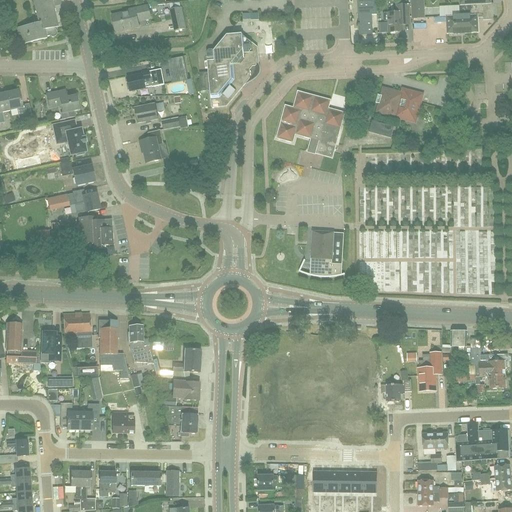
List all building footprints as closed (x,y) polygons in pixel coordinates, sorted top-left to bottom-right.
[(375,6),(374,0),(358,0),(360,35),(372,34),(371,15),(377,15),(377,6),(375,6)] [(411,0),(413,19),(426,18),(425,9),(424,0),(411,0)] [(459,0),(460,7),(425,9),(426,18),(446,17),(447,35),(479,34),(478,18),(483,18),(484,21),(492,20),(494,18),(494,4),(492,4),(491,0),(459,0)] [(35,6),(39,23),(40,29),(44,28),(46,37),(49,36),(50,37),(51,37),(53,38),(54,37),(55,37),(56,35),(57,34),(57,33),(56,31),(56,30),(55,30),(55,28),(58,27),(58,25),(56,25),(51,2),(35,6)] [(138,22),(151,19),(148,6),(127,11),(127,14),(112,17),(116,33),(139,27),(138,22)] [(389,23),(390,33),(390,35),(404,34),(403,26),(410,26),(410,20),(410,7),(398,7),(398,12),(384,13),(383,14),(383,20),(384,21),(386,21),(389,21),(389,23)] [(181,8),(170,10),(175,31),(185,29),(181,8)] [(39,23),(17,28),(20,45),(46,39),(46,37),(44,28),(40,29),(39,23)] [(206,53),(208,73),(199,73),(201,92),(206,91),(205,79),(209,79),(212,108),(213,108),(227,107),(250,80),(249,72),(248,71),(252,66),(253,67),(255,67),(259,63),(258,48),(242,35),(227,36),(214,51),(213,50),(209,50),(206,53)] [(167,61),(171,77),(186,74),(183,57),(167,61)] [(152,87),(164,85),(162,75),(158,76),(157,70),(142,74),(142,75),(127,78),(130,92),(152,87)] [(18,119),(31,117),(28,104),(21,105),(18,90),(5,93),(9,111),(16,109),(18,119)] [(75,117),(74,111),(79,110),(75,95),(66,97),(65,91),(46,95),(50,110),(61,107),(63,120),(71,118),(75,117)] [(383,91),(377,112),(415,123),(422,96),(403,91),(402,94),(391,91),(390,93),(383,91)] [(333,159),(345,113),(329,109),(331,101),(297,92),(293,108),(285,106),(276,139),(293,144),(295,136),(310,140),(308,148),(317,151),(316,155),(333,159)] [(9,111),(5,93),(0,93),(0,123),(4,122),(2,112),(9,111)] [(158,119),(157,113),(165,111),(163,103),(155,105),(135,110),(138,124),(158,119)] [(186,117),(179,118),(178,118),(161,121),(164,131),(180,128),(180,130),(189,128),(186,117)] [(81,129),(77,130),(68,132),(66,123),(52,126),(54,138),(65,136),(70,157),(76,155),(77,156),(84,155),(84,153),(86,153),(81,129)] [(158,146),(164,144),(161,131),(148,134),(150,140),(140,142),(142,150),(144,149),(147,164),(161,160),(158,146)] [(197,160),(177,163),(179,172),(199,169),(197,160)] [(75,186),(94,182),(91,166),(72,170),(71,162),(59,165),(62,177),(73,175),(75,186)] [(96,194),(85,197),(83,190),(72,193),(74,205),(84,203),(86,213),(100,210),(96,194)] [(50,211),(69,207),(66,195),(47,200),(50,211)] [(9,207),(18,204),(16,197),(7,200),(9,207)] [(70,224),(70,231),(71,231),(72,240),(80,240),(80,242),(81,250),(105,249),(105,246),(113,246),(112,228),(111,220),(103,221),(96,221),(96,217),(78,218),(79,225),(70,224)] [(43,244),(52,244),(51,231),(42,231),(43,244)] [(309,275),(309,276),(313,277),(318,278),(324,278),(329,278),(336,277),(341,276),(341,275),(341,269),(341,265),(343,239),(343,234),(333,233),(311,232),(311,244),(313,244),(312,252),(310,251),(310,265),(311,265),(311,268),(309,268),(309,275)] [(364,234),(364,260),(412,260),(412,235),(406,235),(406,234),(364,234)] [(66,337),(90,336),(89,314),(83,314),(76,314),(76,315),(65,315),(66,337)] [(98,328),(98,339),(99,339),(99,341),(100,341),(100,362),(125,362),(123,355),(117,355),(117,322),(98,322),(98,328)] [(6,363),(33,364),(32,371),(38,371),(38,364),(36,364),(36,352),(21,352),(22,324),(7,324),(6,352),(7,352),(6,363)] [(129,334),(128,334),(128,343),(133,363),(151,360),(149,351),(147,344),(147,341),(143,340),(142,327),(129,327),(129,334)] [(44,333),(43,355),(51,355),(50,361),(61,362),(62,338),(57,338),(57,334),(56,334),(54,332),(50,332),(48,333),(44,333)] [(470,347),(466,347),(466,332),(451,332),(451,354),(463,354),(463,360),(471,360),(471,350),(476,350),(476,341),(470,341),(470,347)] [(80,339),(80,348),(93,348),(93,338),(80,339)] [(302,347),(302,369),(309,369),(309,372),(315,373),(315,370),(323,370),(331,370),(331,373),(337,373),(337,370),(345,370),(353,370),(353,374),(359,374),(359,371),(367,371),(368,349),(346,348),(324,348),(302,347)] [(471,350),(471,360),(472,365),(475,365),(475,369),(474,369),(475,376),(475,378),(480,378),(489,378),(505,377),(504,369),(506,369),(505,362),(503,362),(502,357),(492,357),(492,361),(489,361),(488,356),(480,356),(480,349),(476,350),(471,350)] [(152,361),(156,379),(172,379),(173,377),(184,378),(184,372),(200,373),(201,351),(184,350),(183,365),(172,364),(172,372),(159,371),(157,360),(152,361)] [(435,371),(441,371),(440,354),(430,354),(431,369),(418,369),(418,377),(419,377),(419,392),(435,391),(435,371)] [(266,360),(266,371),(286,372),(286,360),(266,360)] [(98,367),(79,368),(79,378),(98,377),(98,367)] [(266,371),(266,382),(286,383),(286,372),(266,371)] [(386,386),(381,386),(381,394),(382,394),(383,400),(387,401),(387,404),(401,403),(400,396),(404,395),(404,393),(411,393),(410,380),(409,380),(407,371),(400,372),(403,385),(386,386)] [(141,374),(131,376),(133,388),(144,385),(141,374)] [(475,378),(475,376),(456,377),(457,386),(475,384),(475,378)] [(505,377),(489,378),(489,390),(505,389),(505,377)] [(48,379),(48,389),(72,389),(72,379),(48,379)] [(266,382),(266,393),(286,394),(286,383),(266,382)] [(164,398),(164,407),(176,407),(176,399),(183,400),(183,404),(191,404),(191,402),(198,402),(199,383),(173,383),(172,399),(164,398)] [(140,387),(134,389),(135,397),(142,396),(140,387)] [(49,394),(51,400),(58,398),(56,392),(49,394)] [(309,400),(308,420),(322,420),(323,400),(313,400),(313,394),(309,394),(309,400)] [(322,420),(322,422),(336,422),(336,420),(337,400),(327,400),(327,394),(323,394),(323,400),(322,420)] [(337,400),(336,420),(350,421),(351,401),(341,401),(341,395),(337,394),(337,400)] [(351,401),(350,421),(361,421),(362,401),(355,401),(355,395),(351,395),(351,401)] [(262,399),(262,408),(267,408),(266,419),(280,419),(281,399),(262,399)] [(281,399),(280,419),(294,419),(295,399),(281,399)] [(295,399),(294,419),(308,420),(309,400),(295,399)] [(67,431),(79,431),(79,413),(72,413),(72,405),(60,404),(60,406),(53,406),(54,413),(60,413),(60,418),(67,418),(67,431)] [(79,413),(79,431),(92,431),(92,418),(99,418),(99,405),(88,405),(87,413),(79,413)] [(197,435),(198,416),(198,408),(176,407),(164,407),(168,427),(180,427),(180,437),(188,437),(188,434),(197,435)] [(128,417),(128,413),(112,413),(112,434),(134,434),(134,417),(128,417)] [(507,431),(477,432),(477,428),(468,428),(469,441),(460,442),(455,442),(455,451),(456,452),(457,463),(478,462),(495,460),(509,458),(507,431)] [(436,450),(435,434),(422,435),(423,450),(436,450)] [(436,450),(448,449),(448,434),(435,434),(436,450)] [(17,457),(28,456),(27,441),(16,442),(16,443),(7,443),(7,447),(16,447),(17,456),(0,456),(0,463),(18,463),(17,457)] [(431,455),(431,464),(427,464),(427,463),(418,464),(418,472),(437,471),(437,464),(441,464),(441,455),(431,455)] [(455,457),(446,457),(447,471),(456,471),(455,457)] [(495,479),(510,478),(509,465),(494,467),(495,479)] [(0,483),(30,481),(29,469),(15,470),(16,476),(10,476),(11,479),(0,480),(0,483)] [(80,500),(81,472),(71,472),(70,487),(76,487),(76,500),(80,500)] [(80,506),(79,511),(85,511),(95,511),(95,506),(86,506),(87,487),(91,488),(92,473),(81,472),(80,500),(80,506)] [(160,476),(160,474),(131,473),(131,487),(160,487),(160,484),(166,484),(166,497),(178,498),(179,472),(167,472),(167,474),(166,476),(160,476)] [(314,493),(327,494),(327,473),(314,472),(314,493)] [(116,493),(116,473),(100,473),(100,490),(108,490),(108,493),(116,493)] [(340,473),(327,473),(327,494),(339,494),(340,473)] [(352,494),(352,473),(340,473),(339,494),(352,494)] [(365,473),(352,473),(352,494),(364,494),(365,473)] [(377,494),(377,473),(365,473),(364,494),(377,494)] [(489,474),(480,475),(480,473),(473,474),(473,478),(468,478),(469,482),(475,481),(490,480),(489,474)] [(285,476),(285,489),(296,490),(296,477),(285,476)] [(273,484),(278,484),(278,478),(274,478),(274,477),(258,477),(258,483),(257,483),(258,492),(274,491),(273,484)] [(510,478),(495,479),(496,492),(511,491),(510,478)] [(475,481),(476,489),(482,488),(482,486),(490,485),(490,480),(475,481)] [(17,488),(17,494),(31,493),(30,481),(0,483),(0,485),(11,485),(11,488),(17,488)] [(418,482),(418,494),(433,494),(448,494),(448,493),(448,488),(446,488),(440,488),(439,487),(433,487),(433,481),(418,482)] [(494,500),(494,491),(480,491),(480,501),(494,500)] [(1,507),(18,506),(32,505),(31,493),(17,494),(17,499),(12,500),(12,503),(1,503),(1,507)] [(418,494),(418,507),(433,507),(433,500),(440,499),(448,499),(448,494),(433,494),(418,494)] [(463,494),(454,495),(454,503),(463,503),(463,494)] [(463,511),(463,503),(448,504),(448,511),(463,511)] [(511,511),(511,508),(498,510),(498,511),(472,511),(471,503),(465,503),(466,510),(465,511),(511,511)]
